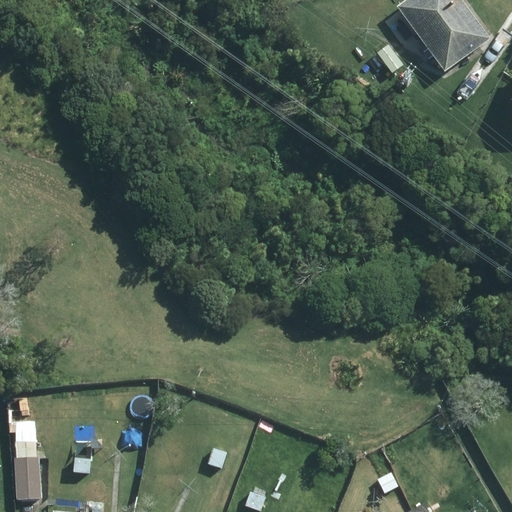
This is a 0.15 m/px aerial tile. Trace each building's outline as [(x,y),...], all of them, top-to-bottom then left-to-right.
[(408,0),(393,12),(439,73),(483,41),(456,3),(459,0),(408,0)] [(385,45),(371,56),(379,67),(394,55),(385,45)] [(225,453),(211,448),(205,463),(220,468),(225,453)] [(36,456),(21,457),(22,497),(36,497),(36,456)] [(87,458),(71,456),(70,470),(86,471),(87,458)] [(316,457),(312,467),(324,472),(327,461),(316,457)] [(394,487),(387,472),(375,479),(382,493),(394,487)] [(426,511),(420,502),(409,509),(410,511),(426,511)]
